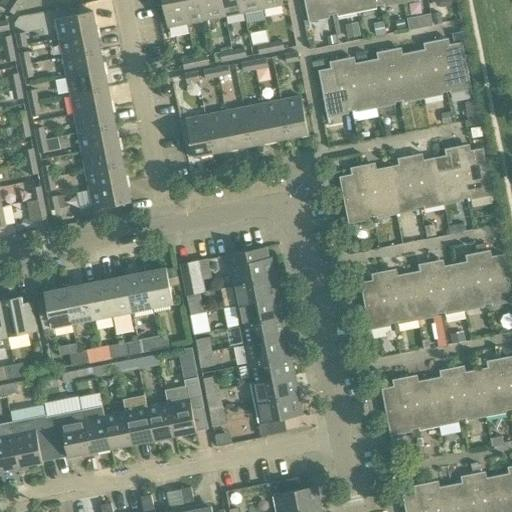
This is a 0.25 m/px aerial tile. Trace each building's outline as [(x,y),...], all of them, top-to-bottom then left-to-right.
[(2,0),(0,3),(7,8),(12,0),(2,0)] [(20,4),(13,0),(12,0),(7,8),(7,9),(14,14),(20,4)] [(182,0),(161,0),(167,29),(187,24),(182,0)] [(202,0),(182,0),(187,24),(206,21),(202,0)] [(222,0),(202,0),(206,21),(225,17),(222,0)] [(241,0),(222,0),(225,17),(244,13),(241,0)] [(260,0),(241,0),(244,13),(263,9),(260,0)] [(281,0),(260,0),(263,9),(283,5),(281,0)] [(304,0),(310,28),(312,28),(310,20),(333,15),(330,0),(304,0)] [(330,0),(333,15),(357,11),(354,0),(330,0)] [(354,0),(357,11),(380,6),(379,0),(354,0)] [(93,12),(56,20),(60,39),(97,31),(93,12)] [(439,12),(432,14),(434,24),(441,23),(439,12)] [(433,26),(431,14),(407,19),(410,30),(433,26)] [(404,19),(396,20),(397,28),(405,27),(404,19)] [(7,21),(0,22),(0,31),(9,30),(7,21)] [(374,23),(376,35),(385,33),(383,21),(374,23)] [(357,23),(346,25),(348,37),(360,35),(357,23)] [(97,31),(60,39),(63,58),(100,50),(97,31)] [(25,34),(16,36),(19,49),(27,47),(25,34)] [(335,34),(327,36),(329,44),(336,43),(335,34)] [(10,37),(2,38),(5,50),(13,48),(10,37)] [(444,39),(436,41),(446,92),(469,88),(471,96),(473,95),(462,42),(446,45),(444,39)] [(282,41),(269,44),(271,52),(283,50),(282,41)] [(429,48),(414,52),(423,97),(446,92),(436,41),(428,42),(429,48)] [(269,44),(257,46),(259,55),(271,52),(269,44)] [(13,48),(5,50),(7,62),(15,61),(13,48)] [(397,48),(389,50),(399,101),(423,97),(414,52),(398,55),(397,48)] [(244,49),(232,51),(233,60),(246,57),(244,49)] [(100,50),(63,58),(67,77),(104,69),(100,50)] [(382,58),(367,61),(376,106),(399,101),(389,50),(381,52),(382,58)] [(232,51),(219,54),(221,62),(233,60),(232,51)] [(29,53),(20,55),(22,66),(31,64),(29,53)] [(298,53),(285,55),(286,64),(299,61),(298,53)] [(206,57),(194,59),(196,67),(208,65),(206,57)] [(350,58),(342,59),(352,111),(376,106),(367,61),(351,64),(350,58)] [(194,59),(182,61),(184,70),(196,67),(194,59)] [(266,59),(253,62),(255,70),(267,68),(266,59)] [(335,67),(319,70),(329,124),(331,123),(329,115),(352,111),(342,59),(334,61),(335,67)] [(253,62),(241,64),(243,73),(255,70),(253,62)] [(31,64),(22,66),(25,79),(33,77),(31,64)] [(228,67),(216,69),(218,78),(230,75),(228,67)] [(104,69),(67,77),(71,96),(108,88),(104,69)] [(216,69),(204,72),(205,80),(218,78),(216,69)] [(198,73),(185,76),(187,84),(199,82),(198,73)] [(18,74),(10,76),(12,88),(20,86),(18,74)] [(20,86),(12,88),(15,100),(23,98),(20,86)] [(108,88),(71,96),(75,115),(112,107),(108,88)] [(36,90),(27,92),(30,104),(38,103),(36,90)] [(301,97),(281,101),(289,138),(308,134),(301,97)] [(281,101),(262,104),(270,142),(289,138),(281,101)] [(38,103),(30,104),(32,117),(41,115),(38,103)] [(262,104),(244,108),(251,146),(270,142),(262,104)] [(112,107),(75,115),(78,134),(115,126),(112,107)] [(244,108),(225,112),(232,149),(251,146),(244,108)] [(17,115),(9,117),(10,127),(28,123),(25,112),(17,113),(17,115)] [(225,112),(206,116),(213,153),(232,149),(225,112)] [(452,122),(450,112),(442,113),(444,123),(452,122)] [(206,116),(186,120),(193,157),(213,153),(206,116)] [(28,123),(10,127),(13,126),(14,135),(21,134),(22,137),(30,136),(28,123)] [(115,126),(78,134),(82,153),(119,145),(115,126)] [(44,128),(35,130),(37,142),(46,140),(44,128)] [(46,140),(37,142),(40,154),(48,153),(46,140)] [(119,145),(82,153),(86,172),(123,164),(119,145)] [(465,145),(457,147),(467,198),(490,194),(492,202),(494,201),(483,148),(466,151),(465,145)] [(450,154),(435,158),(444,203),(467,198),(457,147),(449,148),(450,154)] [(33,149),(25,151),(27,163),(35,161),(33,149)] [(422,154),(410,156),(420,207),(444,203),(435,158),(424,160),(422,154)] [(403,164),(388,167),(397,212),(420,207),(410,156),(402,158),(403,164)] [(35,161),(27,163),(29,175),(38,174),(35,161)] [(123,164),(86,172),(90,191),(127,183),(123,164)] [(371,164),(363,165),(373,217),(397,212),(388,167),(372,170),(371,164)] [(356,173),(339,176),(350,230),(352,229),(350,221),(373,217),(363,165),(355,167),(356,173)] [(51,166),(42,168),(45,179),(53,178),(51,166)] [(53,178),(45,179),(47,192),(56,191),(53,178)] [(127,183),(90,191),(93,210),(131,202),(127,183)] [(40,187),(32,189),(34,200),(42,199),(40,187)] [(57,197),(49,199),(51,211),(60,210),(57,197)] [(35,201),(27,202),(29,215),(45,212),(42,199),(34,200),(35,201)] [(465,232),(463,224),(449,227),(450,235),(465,232)] [(433,225),(424,226),(426,237),(435,235),(433,225)] [(255,251),(228,257),(234,287),(273,278),(269,259),(267,259),(257,261),(255,251)] [(486,252),(478,254),(488,305),(511,301),(511,303),(511,294),(504,255),(488,258),(486,252)] [(471,262),(456,265),(465,310),(488,305),(478,254),(470,255),(471,262)] [(439,261),(431,263),(441,315),(465,310),(456,265),(441,268),(439,261)] [(424,271),(409,274),(418,319),(441,315),(431,263),(423,265),(424,271)] [(195,264),(180,267),(187,297),(201,294),(195,264)] [(165,268),(144,273),(151,308),(173,303),(165,268)] [(392,271),(384,272),(394,324),(418,319),(409,274),(393,277),(392,271)] [(377,280),(361,284),(371,337),(373,336),(371,328),(394,324),(384,272),(376,274),(377,280)] [(144,273),(125,277),(132,312),(151,308),(144,273)] [(125,277),(105,281),(112,316),(132,312),(125,277)] [(273,278),(234,287),(238,306),(277,298),(273,278)] [(105,281),(85,285),(92,320),(112,316),(105,281)] [(85,285),(64,289),(72,324),(92,320),(85,285)] [(45,300),(37,302),(45,338),(54,336),(53,328),(72,324),(64,289),(44,293),(45,300)] [(22,298),(1,302),(8,337),(37,331),(32,303),(23,305),(22,298)] [(277,298),(238,306),(242,325),(281,317),(277,298)] [(195,300),(188,302),(190,315),(198,314),(195,300)] [(0,301),(0,349),(8,348),(10,345),(8,337),(1,302),(0,301)] [(198,314),(190,315),(193,329),(201,327),(198,314)] [(281,317),(242,325),(246,345),(285,337),(281,317)] [(166,335),(157,337),(160,349),(168,348),(166,335)] [(157,337),(137,341),(140,353),(160,349),(157,337)] [(285,337),(246,345),(249,364),(289,356),(285,337)] [(203,339),(195,341),(198,355),(206,353),(203,339)] [(137,341),(117,345),(120,357),(140,353),(137,341)] [(117,345),(98,348),(100,361),(120,357),(117,345)] [(98,348),(77,353),(80,365),(100,361),(98,348)] [(77,353),(69,354),(72,367),(80,365),(77,353)] [(206,353),(198,355),(201,368),(209,366),(206,353)] [(159,355),(137,359),(139,369),(160,364),(159,355)] [(289,356),(249,364),(253,384),(293,376),(289,356)] [(507,358),(499,359),(509,411),(511,410),(511,363),(508,364),(507,358)] [(137,359),(116,363),(118,373),(139,369),(137,359)] [(492,367),(477,370),(486,415),(509,411),(499,359),(491,361),(492,367)] [(22,363),(14,365),(16,378),(24,376),(22,363)] [(116,363),(95,367),(97,377),(118,373),(116,363)] [(14,365),(0,367),(0,380),(16,378),(14,365)] [(95,367),(74,372),(76,381),(97,377),(95,367)] [(460,367),(452,369),(462,420),(486,415),(477,370),(461,373),(460,367)] [(445,376),(430,379),(439,425),(462,420),(452,369),(444,370),(445,376)] [(74,372),(62,374),(64,383),(76,381),(74,372)] [(293,376),(253,384),(257,403),(297,395),(293,376)] [(413,376),(405,378),(415,429),(439,425),(430,379),(414,382),(413,376)] [(187,387),(166,391),(168,403),(175,436),(197,431),(192,409),(204,407),(198,378),(186,381),(187,387)] [(211,378),(203,380),(206,393),(214,392),(211,378)] [(398,386),(381,389),(392,442),(394,442),(392,434),(415,429),(405,378),(397,380),(398,386)] [(16,383),(4,386),(6,395),(18,393),(16,383)] [(214,392),(206,393),(209,407),(216,405),(214,392)] [(297,395),(257,403),(261,423),(259,427),(261,436),(286,431),(284,418),(301,415),(297,395)] [(168,403),(147,407),(153,440),(175,436),(168,403)] [(103,406),(82,410),(92,457),(99,456),(98,451),(111,448),(105,416),(103,406)] [(147,407),(126,412),(132,444),(153,440),(147,407)] [(82,410),(48,418),(56,459),(84,454),(85,459),(92,457),(82,410)] [(28,431),(14,434),(21,466),(56,459),(48,418),(47,418),(46,411),(25,415),(28,431)] [(218,411),(210,413),(213,426),(220,424),(218,411)] [(126,412),(105,416),(111,448),(132,444),(126,412)] [(1,425),(0,424),(0,469),(0,470),(21,466),(14,434),(3,436),(1,425)] [(502,436),(491,438),(492,446),(504,444),(502,436)] [(511,467),(511,472),(498,475),(504,511),(511,511),(511,465),(511,466),(511,467)] [(481,472),(473,474),(480,511),(504,511),(498,475),(482,478),(481,472)] [(466,482),(451,485),(455,511),(480,511),(473,474),(465,475),(466,482)] [(434,481),(426,483),(431,511),(455,511),(451,485),(435,488),(434,481)] [(419,491),(402,494),(405,511),(431,511),(426,483),(418,485),(419,491)] [(315,487),(275,495),(278,511),(293,511),(319,507),(315,487)] [(191,488),(180,490),(182,499),(193,497),(191,488)] [(151,496),(140,498),(142,507),(153,505),(151,496)] [(194,505),(189,506),(190,511),(223,511),(223,510),(214,511),(211,511),(211,507),(204,508),(203,503),(194,505)]
